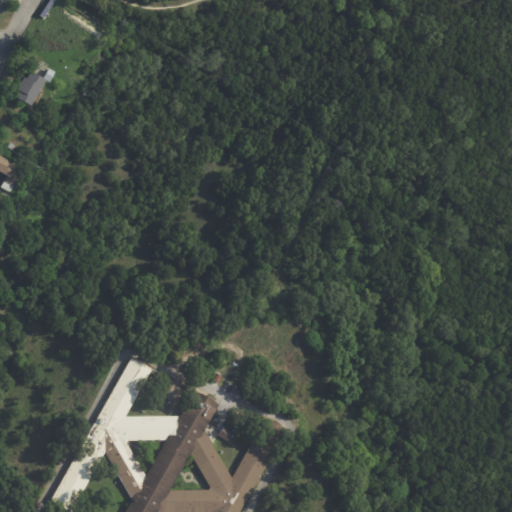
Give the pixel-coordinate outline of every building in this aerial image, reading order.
[(13,0),(5,16),(0,13),(0,0),(13,0)] [(72,65),(78,69),(74,77),(68,73),(72,65)] [(40,79),(46,70),(52,73),(46,83),(40,79)] [(28,74),(40,80),(27,106),(12,98),(15,92),(13,91),(20,78),(23,79),(26,73),(28,74)] [(0,158),(7,163),(18,169),(6,190),(0,186),(0,180),(3,176),(0,174),(0,158)] [(183,405),(190,392),(215,406),(201,431),(228,479),(258,427),(279,439),(237,511),(122,511),(129,501),(100,455),(67,511),(65,511),(46,502),(127,359),(147,371),(121,418),(175,418),(183,405)] [(165,378),(175,382),(172,389),(175,391),(169,405),(154,398),(158,388),(160,389),(165,378)] [(224,428),(236,434),(230,443),(217,436),(223,427),(224,428)]
